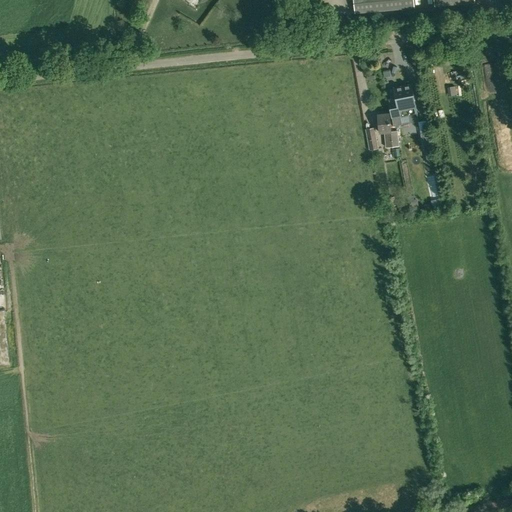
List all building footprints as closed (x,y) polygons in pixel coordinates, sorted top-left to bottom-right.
[(353,0),(355,13),(415,7),(413,0),(353,0)] [(443,56),(444,64),(458,62),(458,55),(443,56)] [(410,123),(419,121),(415,106),(416,105),(416,104),(415,104),(411,85),(394,88),(394,89),(389,89),(392,103),(389,104),(394,126),(402,125),(401,117),(408,116),(410,123)] [(389,114),(378,115),(380,132),(384,132),(385,147),(392,146),(390,131),(391,131),(389,114)] [(378,148),(374,128),(365,129),(369,150),(378,148)] [(391,131),(390,131),(392,146),(393,146),(399,145),(397,130),(391,131)] [(421,132),(424,151),(432,149),(428,131),(421,132)] [(425,176),(432,200),(439,198),(433,174),(425,176)] [(413,195),(408,196),(410,212),(419,210),(417,199),(414,199),(413,195)]
